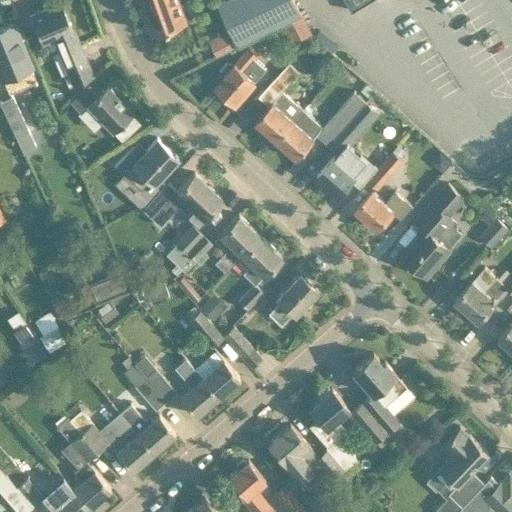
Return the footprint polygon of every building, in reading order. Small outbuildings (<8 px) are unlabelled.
[(60,0),(58,0),(30,12),(37,31),(42,42),(54,37),(60,51),(69,71),(63,74),(68,86),(92,76),(60,0)] [(179,0),(140,0),(153,34),(187,22),(179,0)] [(294,0),(221,0),(219,1),(237,39),(240,44),(290,20),(302,14),(294,0)] [(346,0),(353,10),(366,2),(368,0),(346,0)] [(302,14),(290,20),(299,38),(311,33),(302,14)] [(0,27),(0,76),(1,78),(3,78),(9,92),(36,81),(30,66),(31,66),(13,22),(0,27)] [(220,54),(240,44),(237,39),(217,49),(220,54)] [(224,75),(216,84),(236,102),(250,87),(256,80),(267,68),(256,58),(259,54),(250,46),(236,63),(235,62),(233,65),(230,62),(221,72),(224,75)] [(276,97),(256,120),(277,138),(304,107),(282,89),(299,70),(290,60),(265,88),(276,97)] [(304,107),(277,138),(298,157),(311,142),(315,137),(317,134),(328,143),(366,100),(375,90),(367,83),(358,93),(353,89),(323,123),(304,107)] [(107,85),(97,93),(89,85),(71,102),(80,112),(87,105),(113,132),(133,112),(107,85)] [(0,100),(0,102),(23,152),(36,147),(12,95),(0,100)] [(366,100),(328,143),(338,152),(348,140),(351,142),(378,111),(366,100)] [(137,141),(115,166),(141,190),(150,180),(153,182),(177,157),(157,137),(146,149),(137,141)] [(330,159),(317,174),(339,193),(351,178),(360,186),(378,166),(351,142),(348,140),(338,152),(335,155),(334,154),(330,159)] [(398,144),(368,179),(378,189),(404,158),(401,156),(406,150),(398,144)] [(431,162),(442,171),(451,159),(440,151),(431,162)] [(167,180),(142,207),(160,224),(178,205),(198,223),(204,217),(208,212),(222,198),(194,171),(180,186),(177,190),(167,180)] [(426,228),(404,253),(427,273),(449,247),(462,232),(458,227),(457,219),(450,213),(465,197),(464,196),(448,182),(431,202),(431,201),(416,218),(426,228)] [(370,191),(369,193),(356,207),(377,227),(392,211),(401,219),(413,206),(395,189),(385,200),(372,189),(370,191)] [(238,213),(214,238),(225,249),(226,247),(237,257),(260,234),(238,213)] [(499,217),(489,225),(480,235),(492,247),(510,228),(499,217)] [(193,224),(177,241),(165,253),(184,271),(195,259),(186,250),(202,233),(193,224)] [(202,233),(186,250),(195,259),(211,241),(202,233)] [(260,234),(237,257),(247,268),(244,271),(255,282),(281,254),(260,234)] [(473,279),(469,283),(456,298),(479,319),(496,299),(507,285),(511,289),(511,270),(503,280),(497,274),(497,275),(485,265),(473,279)] [(89,283),(96,298),(125,285),(117,269),(89,283)] [(123,272),(129,286),(138,282),(132,269),(123,272)] [(281,299),(269,312),(280,323),(292,310),(294,312),(317,288),(299,271),(276,295),(281,299)] [(163,280),(145,286),(150,302),(169,296),(163,280)] [(247,308),(263,291),(254,282),(238,299),(247,308)] [(95,310),(105,323),(118,312),(109,300),(95,310)] [(200,308),(188,318),(212,346),(223,336),(222,335),(200,308)] [(40,335),(49,352),(67,342),(49,310),(35,318),(43,334),(40,335)] [(511,321),(499,336),(511,347),(511,321)] [(222,335),(223,336),(250,365),(261,355),(233,325),(222,335)] [(215,348),(194,367),(218,395),(239,376),(215,348)] [(372,392),(361,402),(391,436),(403,426),(384,404),(406,386),(384,360),(382,363),(372,352),(352,369),(372,392)] [(144,353),(133,361),(166,399),(176,391),(144,353)] [(179,395),(183,398),(196,414),(218,395),(194,367),(185,356),(174,365),(191,384),(179,395)] [(133,361),(123,370),(155,409),(166,399),(133,361)] [(317,417),(308,425),(326,445),(325,446),(327,448),(344,468),(356,458),(345,437),(342,440),(339,436),(346,430),(335,418),(348,407),(331,387),(330,388),(328,386),(318,394),(320,397),(309,407),(317,417)] [(131,401),(119,411),(126,419),(137,431),(153,450),(175,431),(158,413),(148,421),(142,414),(131,401)] [(391,436),(361,402),(350,411),(380,446),(391,436)] [(80,408),(69,418),(97,450),(108,440),(116,449),(115,450),(131,469),(153,450),(137,431),(126,419),(119,411),(98,429),(80,408)] [(67,415),(55,424),(86,459),(97,450),(69,418),(67,415)] [(268,442),(281,457),(294,472),(307,462),(313,457),(331,478),(342,491),(354,480),(344,468),(327,448),(318,456),(290,423),(268,442)] [(459,425),(445,440),(441,444),(451,454),(438,467),(455,484),(447,493),(452,497),(439,511),(440,511),(454,511),(484,482),(471,470),(488,452),(469,434),(469,435),(459,425)] [(236,464),(237,468),(229,476),(236,484),(233,487),(253,511),(268,511),(273,508),(269,504),(255,487),(265,479),(248,459),(246,460),(242,458),(236,464)] [(82,479),(73,486),(72,487),(89,506),(110,487),(94,468),(86,459),(74,470),(82,479)] [(0,490),(18,511),(24,511),(32,505),(16,486),(0,467),(0,490)] [(483,511),(490,505),(496,511),(511,511),(511,476),(508,473),(501,481),(500,480),(498,482),(490,475),(484,482),(454,511),(483,511)] [(43,495),(43,496),(56,511),(81,511),(89,506),(72,487),(73,486),(62,475),(44,490),(46,493),(43,495)] [(27,476),(16,486),(32,505),(43,496),(43,495),(27,476)] [(284,483),(273,492),(290,511),(303,511),(307,510),(284,483)] [(204,497),(186,511),(217,511),(204,497)]
